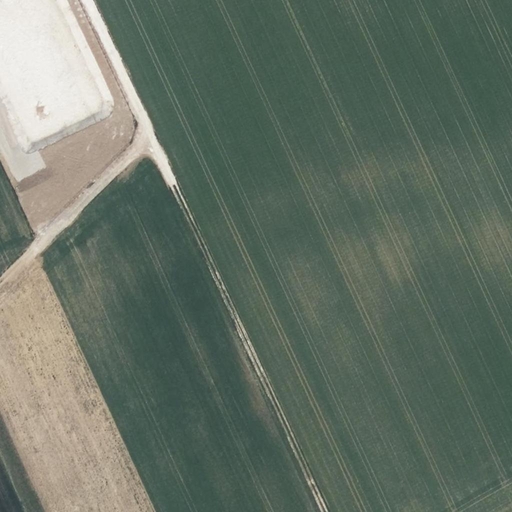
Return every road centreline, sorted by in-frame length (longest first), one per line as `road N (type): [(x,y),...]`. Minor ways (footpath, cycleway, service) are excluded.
road 1 (track): [(327,511),(148,133)]
road 2 (track): [(0,282),(148,133)]
road 3 (track): [(148,133),(87,0)]
